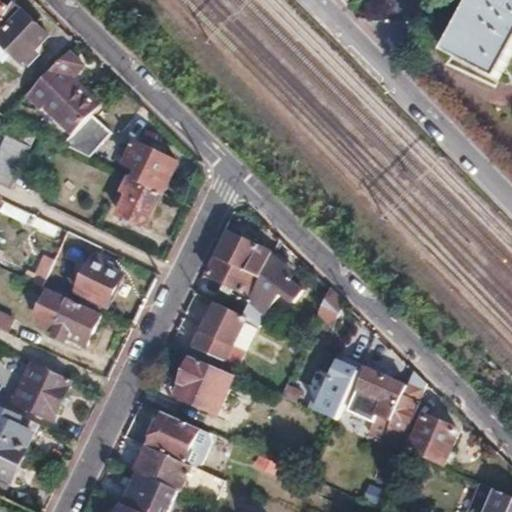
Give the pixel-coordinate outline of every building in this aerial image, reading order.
[(511,0),(473,0),(446,53),(501,80),(511,58),(511,0)] [(9,11),(0,25),(0,43),(0,44),(14,57),(23,65),(25,62),(31,67),(40,57),(35,52),(50,37),(14,3),(9,11)] [(0,4),(0,25),(9,11),(0,4)] [(0,44),(0,43),(0,55),(8,63),(14,57),(0,44)] [(69,53),(28,97),(42,111),(48,105),(78,132),(92,117),(95,114),(66,86),(84,67),(69,53)] [(78,132),(65,145),(91,158),(98,141),(101,144),(110,135),(92,117),(78,132)] [(14,121),(0,150),(0,183),(11,188),(31,148),(22,144),(30,128),(14,121)] [(136,142),(126,164),(140,171),(136,179),(164,193),(179,163),(136,142)] [(130,195),(121,216),(147,228),(164,193),(136,179),(132,177),(124,192),(130,195)] [(231,235),(219,259),(262,280),(273,257),(273,256),(274,256),(231,235)] [(273,257),(262,280),(252,298),(243,317),(247,319),(261,326),(267,318),(281,296),(295,305),(303,292),(289,283),(293,277),(280,263),(284,259),(278,254),(274,258),(273,257)] [(219,259),(211,278),(252,298),(262,280),(219,259)] [(91,260),(76,292),(108,307),(123,277),(91,260)] [(47,279),(43,287),(67,298),(73,284),(67,281),(71,272),(54,264),(47,279)] [(38,275),(34,283),(43,287),(47,279),(38,275)] [(330,291),(318,319),(334,326),(344,304),(330,291)] [(58,332),(54,339),(66,344),(69,337),(87,345),(101,314),(69,299),(55,330),(58,332)] [(218,305),(197,349),(225,363),(247,319),(243,317),(218,305)] [(0,312),(0,330),(20,339),(26,324),(0,312)] [(247,319),(225,363),(243,372),(265,328),(261,326),(247,319)] [(313,402),(309,410),(338,423),(345,407),(363,367),(345,359),(324,407),(313,402)] [(193,361),(177,397),(207,411),(205,414),(216,419),(218,416),(220,417),(238,378),(202,362),(200,364),(193,361)] [(35,363),(17,404),(55,421),(74,381),(35,363)] [(373,373),(355,415),(381,426),(375,439),(385,444),(409,388),(373,373)] [(385,444),(388,445),(405,453),(408,454),(416,437),(407,433),(427,386),(415,374),(409,388),(385,444)] [(288,386),(283,398),(299,405),(304,393),(288,386)] [(0,406),(0,436),(27,449),(33,433),(27,430),(32,421),(0,406)] [(345,407),(338,423),(347,427),(354,410),(345,407)] [(154,427),(145,446),(150,448),(186,464),(202,430),(161,412),(161,413),(157,414),(153,424),(154,427)] [(416,437),(408,454),(444,470),(459,435),(424,419),(416,437)] [(0,436),(0,475),(15,483),(29,450),(27,449),(0,436)] [(388,445),(384,454),(401,461),(405,453),(388,445)] [(150,448),(138,473),(180,493),(182,488),(192,467),(186,464),(150,448)] [(397,471),(380,510),(385,511),(395,511),(406,489),(403,488),(408,475),(397,471)] [(138,473),(124,505),(138,511),(170,511),(180,493),(138,473)] [(474,502),(469,511),(511,511),(511,500),(496,493),(490,509),(474,502)]
